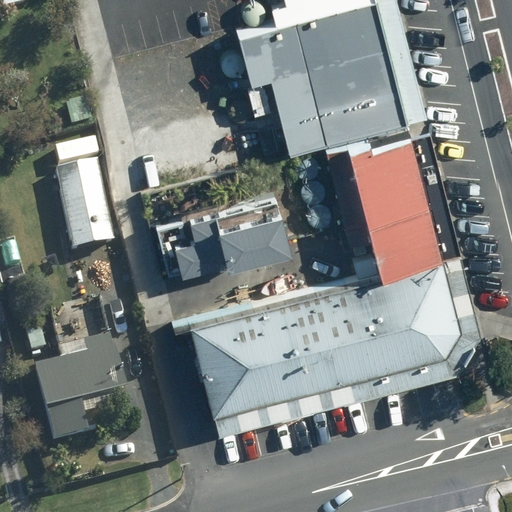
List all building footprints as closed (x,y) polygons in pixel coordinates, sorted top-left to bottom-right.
[(24,0),(0,0),(0,1),(1,1),(4,12),(26,8),(24,0)] [(291,149),(407,119),(376,0),(288,0),(289,1),(274,5),(278,23),(241,33),(253,81),(249,82),(267,150),(290,144),(291,149)] [(176,128),(253,112),(249,95),(172,110),(176,128)] [(90,125),(85,100),(63,104),(68,129),(90,125)] [(56,168),(97,160),(91,131),(50,140),(56,168)] [(197,417),(218,412),(447,354),(461,329),(412,136),(374,145),(372,142),(351,148),(350,143),(329,149),(353,242),(377,236),(388,276),(196,326),(175,331),(197,417)] [(188,182),(268,162),(263,141),(183,161),(188,182)] [(72,255),(113,247),(97,166),(57,174),(72,255)] [(231,261),(293,246),(280,196),(160,226),(171,270),(184,267),(185,270),(231,259),(231,261)] [(25,327),(31,354),(46,351),(39,324),(25,327)] [(36,374),(54,449),(88,440),(83,420),(123,410),(119,398),(126,397),(115,353),(111,354),(108,342),(59,354),(62,368),(36,374)]
